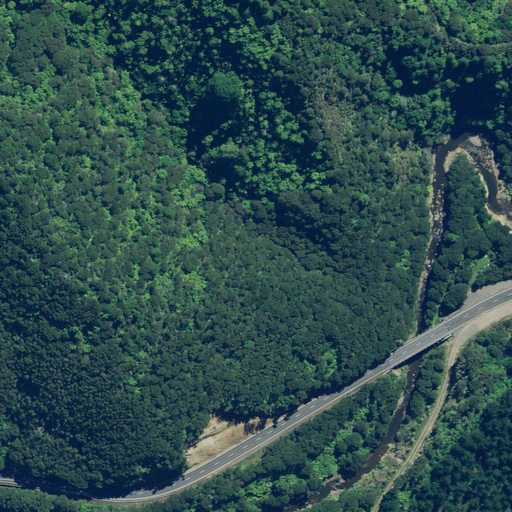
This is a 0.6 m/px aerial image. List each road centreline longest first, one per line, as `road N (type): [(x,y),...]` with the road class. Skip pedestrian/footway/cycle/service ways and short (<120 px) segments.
road 1 (primary): [(0,469),(107,493),(159,490),(511,294)]
road 2 (track): [(364,511),(477,310)]
